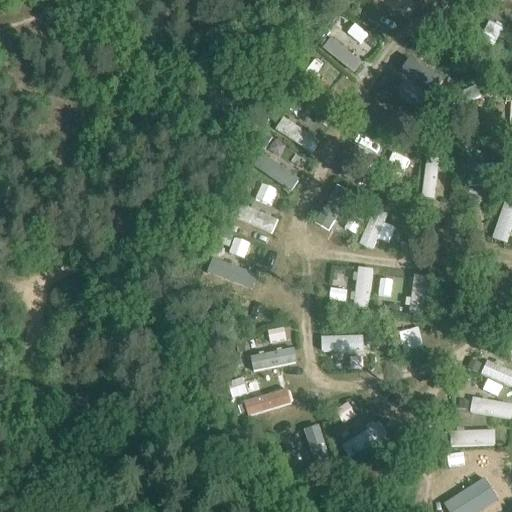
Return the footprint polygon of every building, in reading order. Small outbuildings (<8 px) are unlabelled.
[(404,18),(410,7),(397,0),(373,0),(404,18)] [(356,26),(348,35),(361,45),(368,36),(356,26)] [(401,72),(433,93),(443,77),(411,56),(401,72)] [(490,85),(481,90),(485,98),(494,93),(490,85)] [(452,112),(483,99),(478,87),(447,100),(452,112)] [(417,110),(427,115),(430,109),(420,104),(417,110)] [(313,154),(322,141),(282,115),(274,127),(313,154)] [(372,164),(380,152),(356,137),(349,149),(372,164)] [(483,176),(496,176),(495,164),(484,164),(483,151),(469,152),(470,187),(483,186),(483,176)] [(421,198),(434,200),(441,160),(429,158),(421,198)] [(257,181),(248,177),(244,187),(253,191),(257,181)] [(320,223),(333,229),(350,190),(337,185),(320,223)] [(358,208),(362,200),(354,196),(350,204),(358,208)] [(506,244),(511,227),(511,201),(506,200),(492,239),(506,244)] [(360,244),(373,250),(379,238),(389,243),(397,228),(382,221),(381,224),(371,219),(360,244)] [(219,246),(227,249),(231,238),(224,235),(219,246)] [(237,238),(231,253),(245,258),(251,243),(237,238)] [(213,275),(244,286),(253,262),(222,251),(213,275)] [(359,268),(353,309),(369,311),(375,270),(359,268)] [(426,316),(428,277),(412,276),(411,316),(426,316)] [(379,295),(391,298),(394,282),(382,280),(379,295)] [(420,327),(400,332),(406,356),(426,350),(420,327)] [(364,352),(363,336),(324,337),(325,353),(364,352)] [(253,369),(297,366),(296,351),(252,354),(253,369)] [(471,360),(467,370),(478,374),(482,365),(471,360)] [(511,387),(511,371),(487,361),(481,375),(511,387)] [(258,395),(260,415),(293,413),(291,393),(258,395)] [(511,404),(473,398),(471,413),(511,419),(511,404)] [(468,411),(470,404),(459,402),(458,409),(468,411)] [(336,412),(344,424),(356,416),(348,404),(336,412)] [(332,429),(341,423),(334,413),(325,419),(332,429)] [(380,422),(342,448),(351,460),(388,434),(380,422)] [(318,429),(306,433),(317,465),(328,461),(318,429)] [(496,445),(496,430),(451,432),(452,447),(496,445)] [(458,511),(483,511),(495,509),(492,497),(457,506),(458,511)]
